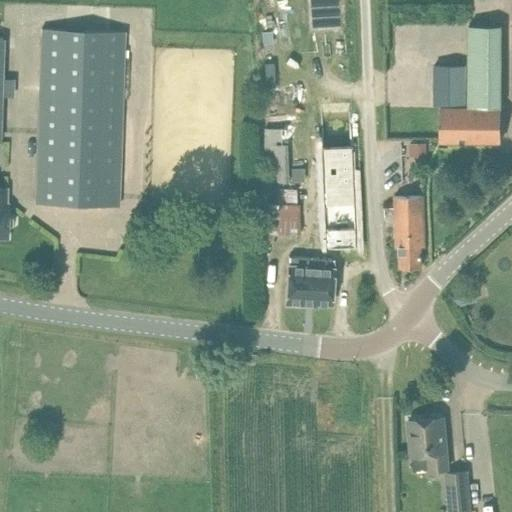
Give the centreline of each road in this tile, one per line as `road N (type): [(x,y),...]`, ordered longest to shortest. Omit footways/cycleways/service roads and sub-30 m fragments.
road 1 (tertiary): [(410,313),(381,342),(345,349),(0,305)]
road 2 (unclassified): [(410,313),(376,264),(365,0)]
road 3 (tertiary): [(410,313),(511,211)]
road 4 (unclassified): [(410,313),(472,373),(511,383)]
